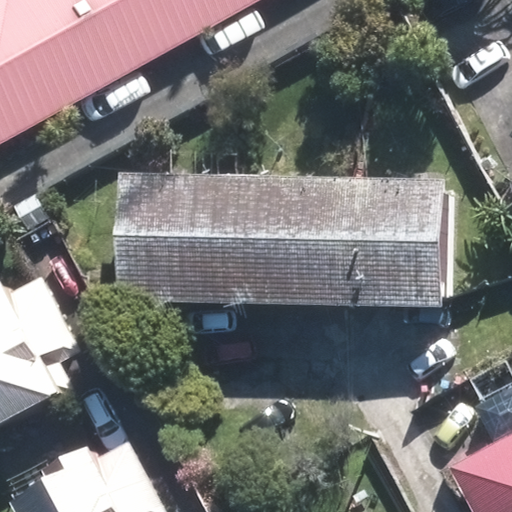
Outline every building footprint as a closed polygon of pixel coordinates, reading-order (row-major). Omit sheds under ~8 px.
[(0,0),(0,132),(238,0),(0,0)] [(463,184),(138,178),(136,305),(460,311),(463,184)] [(0,435),(82,392),(67,363),(89,352),(49,277),(14,294),(8,284),(0,287),(0,435)] [(511,511),(511,438),(457,468),(479,511),(511,511)] [(54,487),(16,507),(18,511),(172,511),(135,443),(101,460),(96,450),(48,474),(54,487)]
